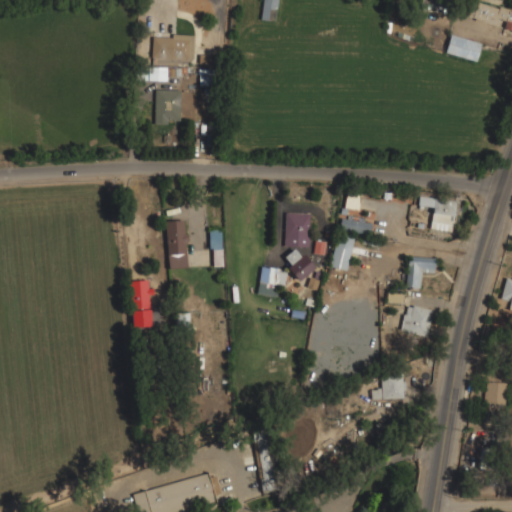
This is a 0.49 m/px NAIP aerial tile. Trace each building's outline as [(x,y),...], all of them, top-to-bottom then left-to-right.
[(467,16),(501,26),(501,27),(511,30),(511,12),(472,0),(467,16)] [(480,42),(449,34),(445,51),(476,59),(480,42)] [(192,59),(193,36),(151,35),(151,57),(192,59)] [(153,123),(167,124),(168,120),(179,120),(179,90),(154,90),(153,123)] [(357,210),(359,196),(345,193),(343,208),(357,210)] [(451,232),(456,201),(417,195),(416,205),(431,207),(428,228),(451,232)] [(308,212),(283,212),(283,247),(308,247),(308,212)] [(337,229),(368,234),(370,222),(339,217),(337,229)] [(184,268),(184,219),(165,219),(165,268),(184,268)] [(221,229),(208,229),(208,265),(221,265),(221,229)] [(350,269),(351,234),(332,234),(331,269),(350,269)] [(313,268),(295,247),(283,256),(290,264),(286,267),(298,281),(313,268)] [(433,257),(406,255),(404,287),(420,288),(421,273),(432,273),(433,257)] [(275,296),(278,268),(259,265),(255,293),(275,296)] [(499,298),(511,301),(511,279),(505,277),(499,298)] [(147,288),(146,279),(127,281),(131,312),(151,310),(148,288),(147,288)] [(385,294),(387,302),(400,300),(399,291),(385,294)] [(398,330),(425,336),(432,310),(405,303),(398,330)] [(369,398),(403,398),(403,374),(380,374),(380,389),(369,389),(369,398)] [(505,382),(484,381),(483,402),(505,403),(505,382)] [(251,431),(268,428),(277,489),(259,492),(251,431)] [(125,493),(129,511),(176,511),(214,503),(207,473),(125,493)]
